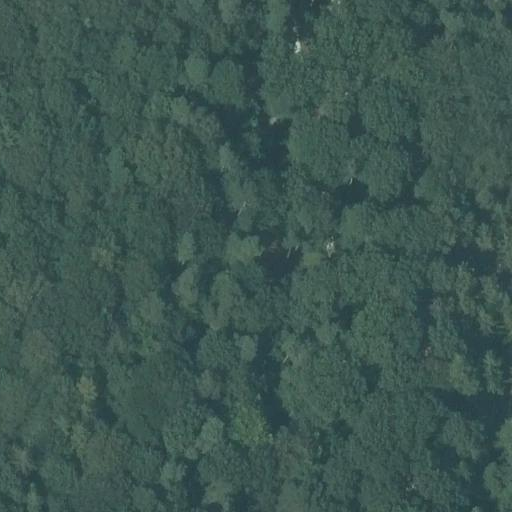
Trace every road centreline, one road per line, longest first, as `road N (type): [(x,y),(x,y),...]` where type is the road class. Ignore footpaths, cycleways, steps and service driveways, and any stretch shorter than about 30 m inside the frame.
road 1 (track): [(346,108),(408,511)]
road 2 (track): [(346,108),(511,95)]
